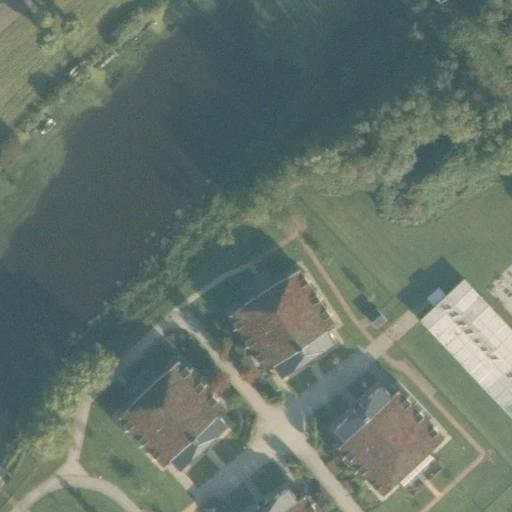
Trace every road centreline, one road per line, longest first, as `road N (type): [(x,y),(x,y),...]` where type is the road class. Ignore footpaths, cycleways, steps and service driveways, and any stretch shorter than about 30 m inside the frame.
road 1 (residential): [(411,317),(304,405),(287,431)]
road 2 (residential): [(134,511),(106,486),(79,480),(37,492),(19,511)]
